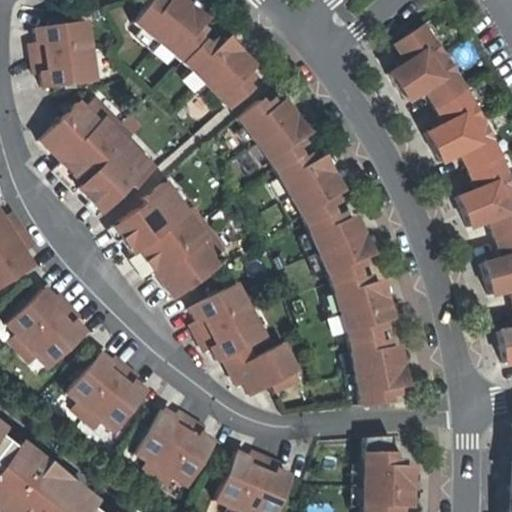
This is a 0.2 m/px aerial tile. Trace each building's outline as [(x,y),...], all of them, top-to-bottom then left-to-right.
[(166,0),(164,2),(161,0),(157,0),(153,6),(148,2),(131,24),(139,31),(172,58),(180,65),(186,72),(181,77),(211,108),(217,102),(224,110),(245,91),(240,86),(247,79),(243,74),(249,68),(222,40),(215,46),(211,41),(204,48),(194,39),(200,31),(195,27),(201,21),(175,0),(166,0)] [(39,75),(41,90),(92,82),(84,23),(33,30),(35,45),(28,46),(32,76),(39,75)] [(386,75),(395,89),(441,58),(420,26),(393,46),(404,63),(386,75)] [(132,39),(164,66),(165,67),(172,58),(139,31),(132,39)] [(395,89),(404,102),(422,90),(433,107),(461,90),(441,58),(395,89)] [(423,135),(430,149),(479,123),(461,90),(433,107),(442,125),(423,135)] [(82,111),(75,104),(37,142),(58,164),(79,185),(75,190),(87,203),(88,203),(93,198),(104,209),(127,186),(130,189),(150,169),(124,143),(113,132),(119,126),(93,100),(82,111)] [(386,403),(384,396),(394,394),(393,388),(401,387),(394,348),(386,349),(384,343),(375,345),(371,331),(381,329),(379,322),(387,320),(376,282),(368,284),(366,278),(356,281),(351,268),(361,264),(358,258),(366,255),(362,245),(355,228),(350,217),(342,221),(340,215),(330,219),(324,207),(333,202),(329,196),(337,192),(317,157),(310,162),(307,156),(298,161),(295,156),(291,150),(299,144),(295,139),(302,134),(278,102),(271,107),(268,102),(259,108),(255,102),(233,120),(239,127),(233,132),(258,166),(265,162),(270,169),(276,178),(297,215),(302,224),(304,228),(306,233),(323,274),(327,283),(330,293),(342,334),(345,344),(347,354),(339,356),(347,398),(355,396),(357,406),(386,403)] [(430,149),(438,163),(457,153),(466,171),(497,157),(479,123),(430,149)] [(119,126),(113,132),(124,143),(130,137),(119,126)] [(454,198),(460,213),(511,193),(497,157),(466,171),(474,190),(454,198)] [(49,173),(70,195),(75,190),(79,185),(58,164),(49,173)] [(276,178),(267,183),(288,220),(297,215),(276,178)] [(125,236),(119,240),(119,241),(122,245),(130,255),(136,251),(153,276),(164,290),(171,300),(215,268),(209,260),(222,252),(217,245),(205,228),(200,222),(194,227),(185,214),(164,186),(163,184),(148,195),(140,200),(143,204),(116,224),(125,236)] [(460,213),(466,228),(486,220),(489,228),(493,239),(511,232),(511,195),(511,193),(460,213)] [(87,203),(83,207),(94,219),(104,209),(93,198),(88,203),(87,203)] [(191,210),(185,214),(194,227),(200,222),(191,210)] [(0,243),(21,230),(20,228),(11,214),(1,220),(0,218),(0,243)] [(119,240),(125,236),(116,224),(110,228),(105,231),(114,244),(119,241),(119,240)] [(21,230),(0,243),(0,285),(4,283),(3,281),(8,278),(10,280),(30,267),(21,253),(32,247),(30,245),(21,230)] [(478,265),(483,280),(511,271),(511,232),(493,239),(495,245),(499,259),(478,265)] [(291,245),(306,281),(323,274),(306,233),(289,240),(291,245)] [(130,255),(124,259),(143,283),(153,276),(148,268),(136,251),(130,255)] [(511,271),(483,280),(487,296),(508,290),(511,303),(511,271)] [(234,286),(188,310),(195,324),(189,327),(203,353),(209,350),(216,363),(221,361),(246,347),(262,339),(234,286)] [(42,291),(4,326),(14,337),(34,359),(44,370),(83,335),(73,324),(78,319),(58,297),(52,302),(42,291)] [(330,293),(312,298),(325,339),(342,334),(330,293)] [(511,329),(496,333),(499,348),(511,345),(511,329)] [(14,337),(7,343),(28,365),(34,359),(14,337)] [(511,345),(499,348),(502,364),(511,362),(511,345)] [(253,360),(228,373),(235,387),(241,384),(248,397),(270,385),(292,373),(294,372),(280,346),(253,360)] [(221,361),(228,373),(253,360),(246,347),(221,361)] [(97,355),(64,395),(76,405),(99,424),(110,433),(143,393),(132,384),(136,378),(113,359),(109,365),(97,355)] [(292,373),(270,385),(274,393),(296,381),(292,373)] [(76,405),(70,412),(93,431),(99,424),(76,405)] [(161,412),(148,432),(133,456),(146,464),(148,465),(171,480),(184,488),(211,444),(199,436),(202,430),(177,414),(173,420),(164,414),(161,412)] [(98,511),(91,505),(95,500),(48,461),(44,467),(33,457),(37,452),(22,440),(17,445),(0,431),(4,426),(0,422),(0,509),(3,511),(98,511)] [(359,508),(359,511),(397,511),(397,507),(407,508),(407,468),(399,468),(399,462),(389,461),(389,437),(361,439),(360,465),(359,508)] [(37,452),(33,457),(44,467),(48,461),(50,459),(39,450),(37,452)] [(233,454),(213,502),(227,508),(236,511),(273,511),(288,478),(275,472),(278,465),(250,454),(247,460),(233,454)] [(148,476),(164,486),(166,487),(171,480),(148,465),(146,464),(141,471),(148,476)] [(350,465),(349,508),(359,508),(360,465),(350,465)]
